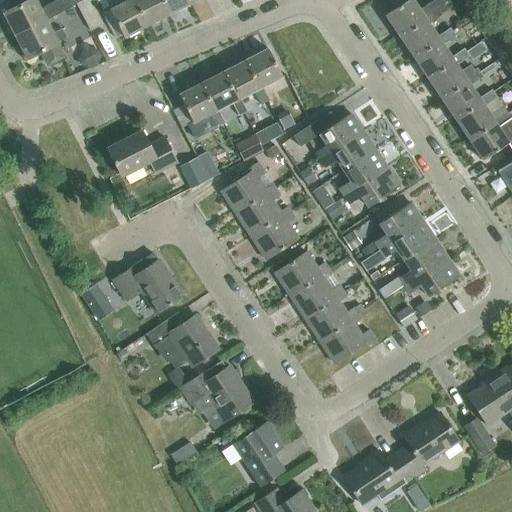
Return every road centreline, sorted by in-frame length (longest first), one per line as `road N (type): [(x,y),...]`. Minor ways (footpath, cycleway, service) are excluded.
road 1 (residential): [(511,285),(331,16),(315,4),(292,3),(45,104),(15,105),(0,89)]
road 2 (residential): [(511,291),(345,402),(311,409),(291,396),(171,217),(101,258)]
